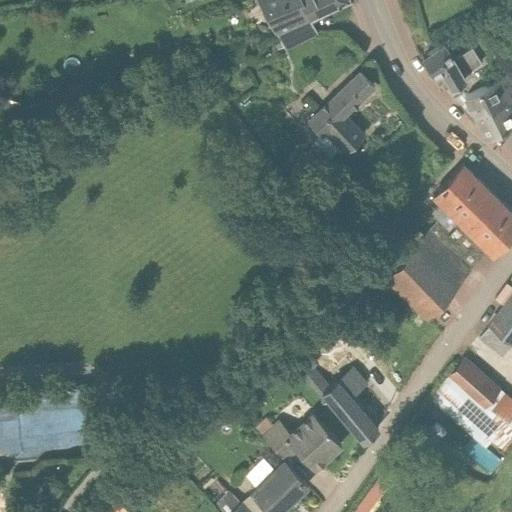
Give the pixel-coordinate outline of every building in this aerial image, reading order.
[(335,0),(258,0),(274,28),(275,30),(309,13),(335,0)] [(284,48),(317,31),(309,13),(275,30),(284,48)] [(443,42),(422,55),(438,80),(445,75),(450,83),(482,63),(472,47),(452,58),(443,42)] [(511,68),(486,82),(486,81),(468,91),(464,93),(473,110),(490,102),(492,107),(509,97),(511,102),(511,68)] [(486,81),(480,70),(462,79),(468,91),(486,81)] [(361,71),(308,120),(319,132),(312,139),(329,158),(339,148),(342,152),(363,132),(344,113),(373,83),(361,71)] [(473,110),(485,135),(511,119),(511,102),(509,97),(492,107),(490,102),(473,110)] [(429,212),(437,220),(429,229),(442,242),(492,191),(463,163),(432,194),(440,201),(429,212)] [(468,268),(487,248),(492,252),(511,229),(511,210),(492,191),(442,242),(468,268)] [(426,314),(443,296),(469,269),(468,268),(442,242),(429,229),(416,243),(407,235),(377,267),(380,270),(396,285),(426,314)] [(396,285),(380,270),(369,285),(386,298),(396,285)] [(511,292),(480,335),(502,353),(511,340),(511,292)] [(432,392),(503,449),(511,437),(511,397),(463,356),(432,392)] [(364,441),(378,428),(335,381),(322,393),(364,441)] [(298,449),(313,467),(341,443),(315,411),(290,432),(278,419),(273,424),(267,417),(255,427),(262,434),(262,435),(284,459),(284,458),(286,460),(298,449)] [(284,458),(284,459),(251,490),(271,511),(277,511),(307,484),(286,460),(284,458)] [(351,511),(367,511),(387,486),(377,478),(351,511)] [(90,511),(126,511),(130,509),(113,491),(90,511)] [(252,511),(241,500),(228,511),(252,511)]
